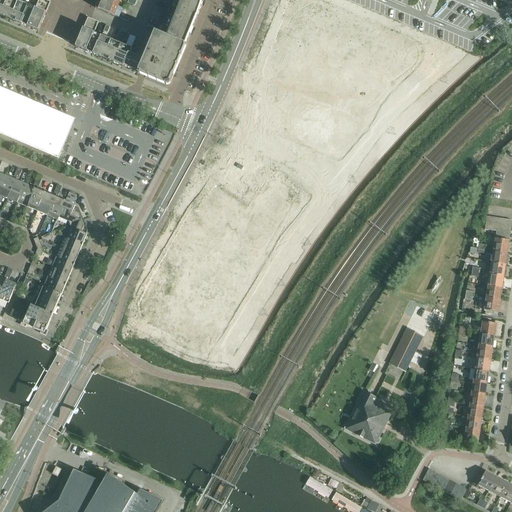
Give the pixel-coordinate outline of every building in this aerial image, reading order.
[(11,20),(18,1),(15,0),(7,0),(1,16),(11,20)] [(118,6),(103,0),(98,0),(95,8),(114,16),(115,16),(114,15),(118,6)] [(168,0),(166,5),(155,32),(144,60),(139,73),(138,73),(142,75),(166,85),(171,84),(171,83),(187,45),(186,45),(198,17),(203,0),(168,0)] [(18,1),(11,20),(20,24),(28,6),(18,1)] [(49,8),(38,3),(36,9),(46,13),(49,8)] [(28,6),(20,24),(39,32),(46,13),(36,9),(28,6)] [(99,22),(88,18),(86,23),(97,28),(99,22)] [(97,28),(86,23),(84,28),(84,29),(94,33),(97,28)] [(94,33),(84,29),(76,47),(94,55),(102,36),(94,33)] [(104,59),(111,40),(102,36),(94,55),(104,59)] [(114,63),(121,45),(111,40),(104,59),(114,63)] [(132,49),(121,45),(114,63),(124,68),(125,67),(130,54),(132,49)] [(144,60),(130,54),(125,67),(138,73),(139,73),(144,60)] [(0,87),(0,133),(58,158),(62,148),(57,146),(65,126),(69,128),(72,118),(0,87)] [(5,176),(0,188),(0,195),(7,199),(15,180),(5,176)] [(15,180),(7,199),(17,203),(25,185),(15,180)] [(25,185),(17,203),(27,207),(35,189),(25,185)] [(35,189),(27,207),(37,211),(45,193),(35,189)] [(45,193),(37,211),(47,216),(55,197),(45,193)] [(58,220),(59,217),(58,217),(65,201),(55,197),(47,216),(58,220)] [(59,217),(68,221),(70,225),(81,220),(79,214),(73,211),(76,206),(65,201),(58,217),(59,217)] [(487,217),(485,230),(492,231),(493,218),(487,217)] [(72,229),(68,238),(67,239),(83,245),(87,235),(82,232),(84,227),(81,220),(70,225),(72,229)] [(494,251),(507,254),(510,234),(504,233),(498,232),(497,232),(494,251)] [(68,238),(65,237),(60,247),(79,255),(83,245),(67,239),(68,238)] [(79,255),(60,247),(56,257),(74,265),(79,255)] [(507,254),(494,251),(492,263),(506,265),(506,264),(508,265),(509,259),(507,258),(507,254)] [(74,265),(56,257),(52,267),(70,275),(74,265)] [(506,265),(492,263),(490,275),(504,277),(504,276),(506,277),(507,270),(505,270),(506,265)] [(70,275),(52,267),(48,277),(66,285),(70,275)] [(488,287),(502,289),(504,277),(490,275),(488,287)] [(61,295),(62,295),(66,285),(48,277),(43,287),(62,295),(61,295)] [(23,284),(21,289),(27,292),(31,281),(25,279),(23,284)] [(0,299),(9,303),(16,285),(6,281),(0,295),(0,299)] [(43,287),(39,297),(57,305),(61,295),(62,295),(43,287)] [(486,299),(500,301),(502,289),(488,287),(486,299)] [(39,297),(36,295),(31,306),(53,315),(57,305),(39,297)] [(493,312),(498,313),(500,301),(486,299),(485,310),(487,311),(486,314),(493,315),(493,312)] [(53,315),(31,306),(30,308),(15,302),(9,315),(26,322),(27,325),(26,326),(42,332),(43,332),(45,330),(46,331),(53,315)] [(496,324),(483,322),(481,334),(495,337),(496,324)] [(391,365),(405,372),(423,337),(408,329),(391,365)] [(479,346),(493,349),(495,337),(481,334),(479,346)] [(477,358),(491,360),(493,349),(479,346),(477,358)] [(475,370),(489,372),(491,360),(477,358),(475,370)] [(473,382),(487,384),(489,372),(475,370),(473,382)] [(472,394),(485,396),(487,384),(473,382),(472,394)] [(364,391),(345,429),(376,445),(392,412),(376,404),(378,398),(364,391)] [(470,406),(484,408),(485,396),(472,394),(470,406)] [(468,418),(482,420),(484,408),(470,406),(468,418)] [(466,429),(480,432),(482,420),(468,418),(466,429)] [(464,441),(478,443),(480,432),(466,429),(464,441)] [(62,470),(56,467),(53,474),(58,477),(62,470)] [(429,469),(423,481),(429,483),(435,472),(429,469)] [(157,511),(164,501),(141,490),(138,495),(135,493),(108,474),(103,483),(100,482),(74,470),(59,501),(54,505),(58,508),(56,511),(53,510),(52,511),(157,511)] [(482,478),(478,485),(489,491),(496,477),(486,471),(482,478)] [(434,486),(440,475),(435,472),(429,483),(434,486)] [(439,489),(446,478),(440,475),(434,486),(439,489)] [(478,475),(474,483),(478,485),(482,478),(478,475)] [(500,497),(508,483),(496,477),(489,491),(500,497)] [(444,492),(451,480),(446,478),(439,489),(444,492)] [(310,479),(306,486),(329,499),(333,492),(310,479)] [(450,495),(456,483),(451,480),(444,492),(450,495)] [(339,483),(336,488),(336,489),(335,490),(340,493),(341,491),(344,485),(339,483)] [(455,498),(462,486),(456,483),(450,495),(455,498)] [(511,503),(511,501),(511,485),(508,483),(500,497),(511,503)] [(461,501),(467,489),(462,486),(455,498),(461,501)] [(347,511),(361,511),(363,509),(337,494),(332,502),(347,511)] [(381,506),(373,502),(369,508),(375,511),(377,508),(379,509),(381,506)]
